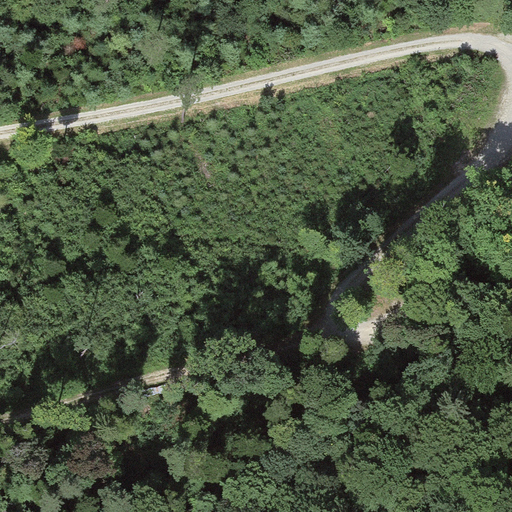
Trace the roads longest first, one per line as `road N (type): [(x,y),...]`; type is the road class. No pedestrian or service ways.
road 1 (track): [(0,111),(466,46),(511,56)]
road 2 (track): [(511,122),(388,240),(337,303),(347,329),(461,289),(511,292)]
road 3 (track): [(338,315),(263,333),(129,336),(0,377)]
road 4 (track): [(407,511),(511,431)]
